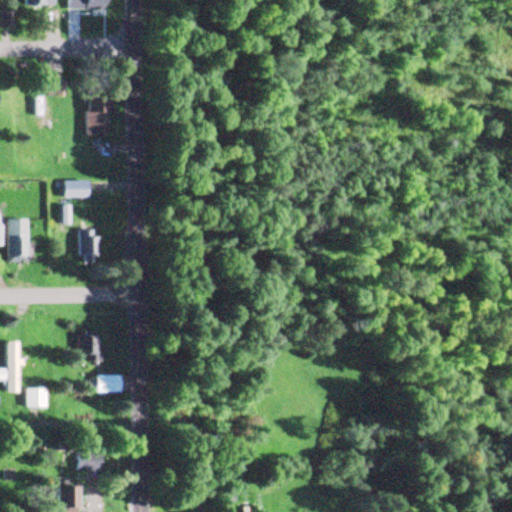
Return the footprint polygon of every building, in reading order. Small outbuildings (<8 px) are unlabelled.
[(97,0),(62,0),(62,10),(97,10),(97,0)] [(83,126),(100,126),(100,92),(83,92),(83,126)] [(45,93),(26,93),(26,125),(45,125),(45,93)] [(56,198),(80,198),(80,181),(56,181),(56,198)] [(18,220),(0,219),(0,261),(18,262),(18,220)] [(73,230),(73,261),(91,261),(91,230),(73,230)] [(70,337),(70,357),(81,357),(81,364),(92,364),(92,337),(70,337)] [(0,395),(11,395),(12,344),(0,343),(0,395)] [(113,395),(113,376),(87,376),(87,395),(113,395)] [(17,409),(37,409),(37,390),(17,390),(17,409)] [(92,473),(92,452),(67,452),(67,473),(92,473)] [(68,511),(69,488),(46,488),(46,511),(68,511)]
